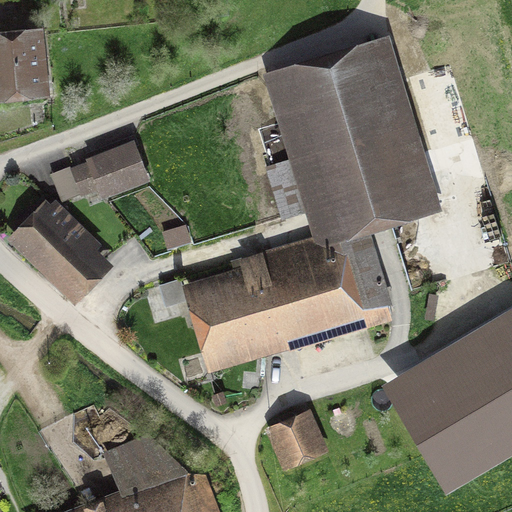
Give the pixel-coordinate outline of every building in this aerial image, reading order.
[(315,245),(368,229),(439,208),(388,37),(264,74),(289,156),(305,212),(315,245)] [(36,39),(0,42),(0,96),(42,93),(36,39)] [(424,120),(425,122),(427,123),(430,124),(432,124),(434,123),(436,121),(438,119),(438,117),(438,114),(437,112),(435,110),(433,109),(430,109),(428,109),(425,111),(424,113),(423,115),(423,118),(424,120)] [(439,134),(441,133),(442,132),(443,131),(443,129),(443,127),(443,125),(441,124),(440,123),(438,123),(436,123),(434,124),(433,125),(432,127),(432,129),(433,131),(434,132),(435,133),(437,134),(439,134)] [(147,185),(132,145),(87,162),(89,166),(73,172),(82,197),(98,191),(102,202),(147,185)] [(305,212),(289,156),(265,163),(282,219),(305,212)] [(82,197),(73,172),(72,170),(52,177),(62,204),(82,197)] [(44,206),(8,243),(72,303),(108,266),(44,206)] [(267,274),(195,296),(212,354),(390,301),(368,229),(315,245),(263,260),(267,274)] [(511,456),(511,308),(381,385),(447,495),(511,456)] [(309,414),(267,433),(285,475),(328,456),(309,414)] [(130,502),(104,511),(217,511),(204,476),(150,436),(110,451),(130,502)]
